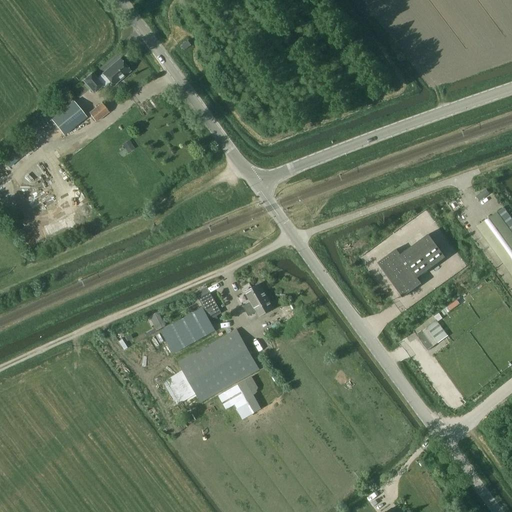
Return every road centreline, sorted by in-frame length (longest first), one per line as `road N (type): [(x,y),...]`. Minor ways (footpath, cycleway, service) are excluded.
road 1 (tertiary): [(442,443),(259,183)]
road 2 (tertiary): [(259,183),(511,92)]
road 3 (tertiary): [(259,183),(119,0)]
road 4 (track): [(294,239),(459,177)]
road 5 (unknown): [(163,292),(294,239)]
